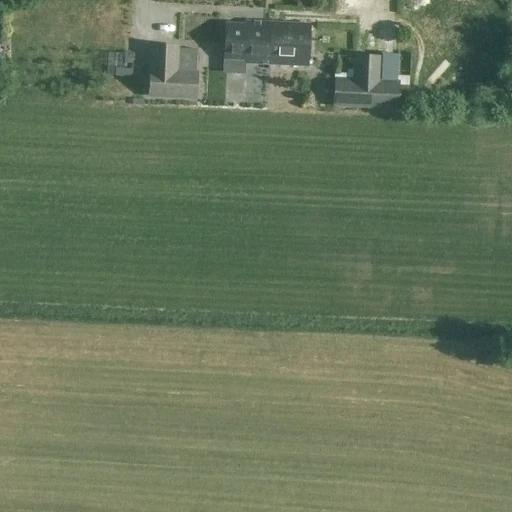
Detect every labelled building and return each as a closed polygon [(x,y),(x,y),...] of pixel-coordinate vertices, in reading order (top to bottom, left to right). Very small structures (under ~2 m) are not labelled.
[(245,64),(269,65),(271,24),(247,23),(246,27),(226,26),(224,60),(245,61),(245,64)] [(310,25),(271,24),(269,65),(307,67),(310,26),(310,25)] [(152,48),(150,96),(194,98),(195,74),(175,73),(176,49),(152,48)] [(382,73),(398,73),(399,50),(383,50),(382,73)] [(421,69),(421,51),(409,52),(409,69),(421,69)] [(336,71),(352,71),(352,57),(337,57),(336,71)] [(337,81),(337,105),(397,107),(397,83),(379,82),(380,58),(356,58),(355,82),(337,81)]
